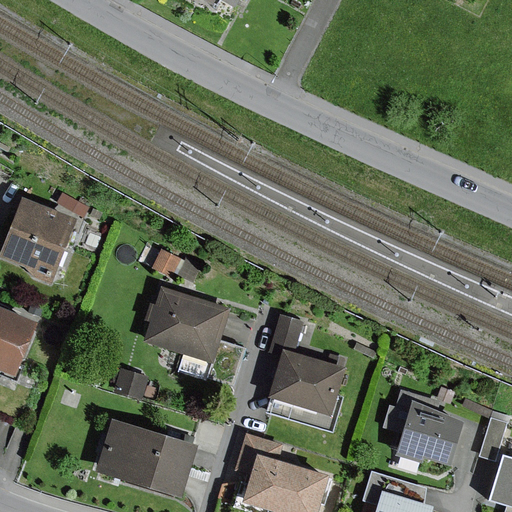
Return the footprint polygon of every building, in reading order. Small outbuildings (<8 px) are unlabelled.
[(188,0),(209,10),(214,2),(231,10),(236,0),(188,0)] [(79,216),(25,195),(2,254),(25,263),(37,277),(54,282),(79,216)] [(68,195),(63,205),(85,217),(90,208),(68,195)] [(163,248),(154,267),(172,276),(182,257),(163,248)] [(187,257),(179,274),(195,281),(203,264),(187,257)] [(233,309),(165,286),(159,303),(152,301),(146,318),(152,320),(146,340),(185,353),(209,361),(215,363),(223,339),(233,309)] [(41,319),(0,302),(0,364),(19,372),(41,319)] [(286,346),(297,349),(306,320),(282,312),(273,342),(286,346)] [(248,347),(223,339),(215,363),(210,378),(236,386),(248,347)] [(297,349),(286,346),(267,412),(335,431),(346,395),(340,393),(348,364),(297,349)] [(209,361),(185,353),(179,372),(203,380),(209,361)] [(150,376),(123,367),(116,389),(143,399),(150,376)] [(441,387),(437,397),(453,402),(457,393),(441,387)] [(385,426),(406,432),(416,397),(418,393),(402,388),(398,405),(392,404),(385,426)] [(467,419),(416,397),(406,432),(401,451),(426,459),(428,453),(455,463),(467,419)] [(492,416),(480,455),(497,460),(509,421),(492,416)] [(201,442),(115,417),(100,468),(185,493),(201,442)] [(16,424),(0,418),(0,453),(4,455),(16,424)] [(237,468),(254,473),(261,450),(281,456),(285,443),(248,432),(237,468)] [(281,456),(261,450),(254,473),(247,499),(291,511),(320,511),(333,471),(281,456)] [(511,458),(504,456),(490,501),(508,507),(511,507),(511,458)] [(385,491),(426,503),(431,487),(373,470),(369,486),(385,491)] [(426,503),(385,491),(378,511),(433,511),(435,505),(426,503)]
